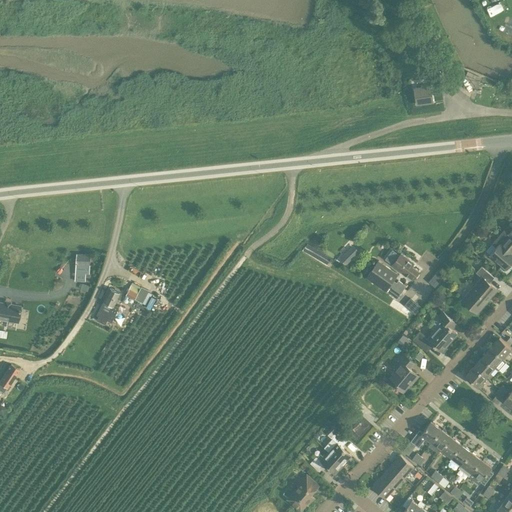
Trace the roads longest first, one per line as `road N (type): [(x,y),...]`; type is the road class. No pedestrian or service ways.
road 1 (track): [(44,511),(250,245),(287,212),(290,162)]
road 2 (tertiary): [(322,159),(0,196)]
road 3 (residential): [(346,485),(511,298)]
road 4 (unclassified): [(511,112),(398,124),(322,159)]
road 5 (tertiary): [(511,140),(322,159)]
